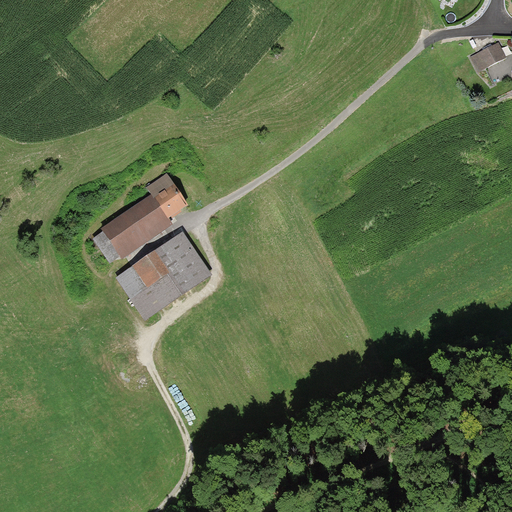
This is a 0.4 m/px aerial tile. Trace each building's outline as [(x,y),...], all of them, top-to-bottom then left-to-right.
[(498,47),(469,60),(476,75),(505,62),(498,47)] [(167,179),(148,191),(154,200),(169,222),(188,209),(167,179)] [(154,200),(103,233),(104,236),(119,258),(170,225),(154,200)] [(104,236),(94,242),(109,265),(119,258),(104,236)] [(183,236),(117,281),(146,322),(211,278),(183,236)] [(113,309),(94,322),(110,344),(128,331),(113,309)]
